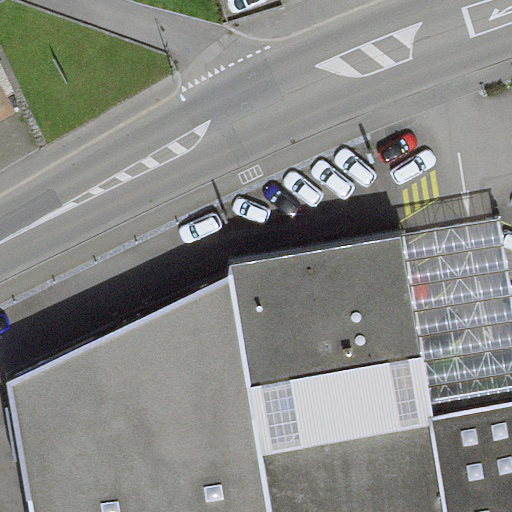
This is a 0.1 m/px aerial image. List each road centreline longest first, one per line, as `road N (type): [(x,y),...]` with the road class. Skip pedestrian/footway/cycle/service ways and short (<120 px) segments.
road 1 (secondary): [(0,237),(253,107)]
road 2 (secondary): [(253,107),(511,8)]
road 3 (residential): [(253,107),(201,52),(60,0)]
